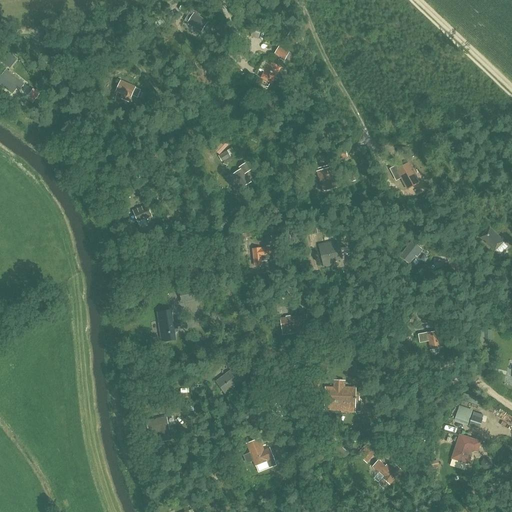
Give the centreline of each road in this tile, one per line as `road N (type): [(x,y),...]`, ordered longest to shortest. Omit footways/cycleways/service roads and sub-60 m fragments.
road 1 (track): [(317,0),(363,115),(356,149),(371,192),(230,206),(167,223),(42,28)]
road 2 (track): [(167,223),(157,236),(160,257),(173,275),(200,282),(241,344),(359,360),(511,402)]
road 3 (track): [(111,12),(230,206)]
road 4 (track): [(144,0),(0,36)]
road 5 (track): [(418,0),(511,85)]
